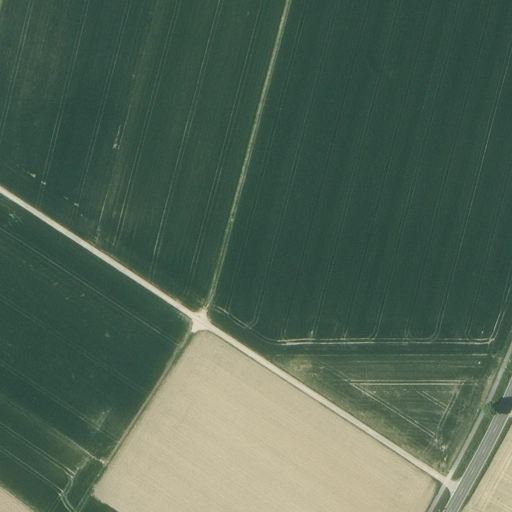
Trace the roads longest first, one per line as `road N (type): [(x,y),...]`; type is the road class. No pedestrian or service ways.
road 1 (track): [(205,323),(293,0)]
road 2 (track): [(205,323),(461,492)]
road 3 (track): [(0,190),(205,323)]
road 4 (track): [(81,511),(205,323)]
road 5 (secondary): [(450,511),(511,392)]
